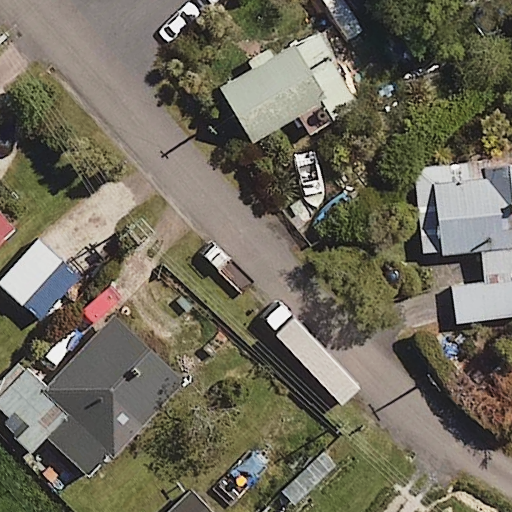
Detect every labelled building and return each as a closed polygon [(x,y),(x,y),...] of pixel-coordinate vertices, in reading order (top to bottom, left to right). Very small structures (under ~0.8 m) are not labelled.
[(364,99),(318,26),(223,85),(257,140),(299,113),(311,132),(364,99)] [(511,160),(418,167),(424,252),(483,248),(486,282),(454,284),(457,319),(511,314),(511,160)] [(0,242),(16,228),(0,210),(0,242)] [(82,274),(41,238),(1,282),(42,318),(82,274)] [(26,364),(0,392),(0,402),(15,417),(7,425),(33,450),(48,434),(93,476),(185,380),(117,315),(50,386),(26,364)]
